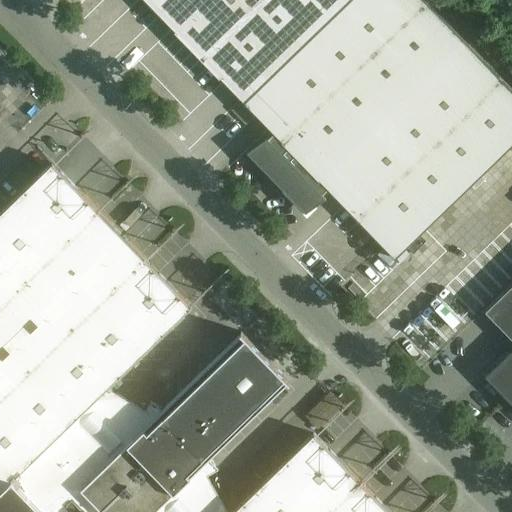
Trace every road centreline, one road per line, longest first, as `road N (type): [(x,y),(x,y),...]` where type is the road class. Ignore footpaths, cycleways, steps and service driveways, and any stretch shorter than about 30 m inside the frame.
road 1 (unclassified): [(502,511),(4,0)]
road 2 (unknown): [(72,70),(109,32),(126,31),(145,45),(221,129),(172,173)]
road 3 (unknown): [(394,305),(232,473)]
road 4 (unknown): [(283,287),(326,239),(394,305)]
road 5 (unknown): [(221,129),(326,239)]
road 6 (unknown): [(394,305),(511,214)]
road 7 (unknown): [(99,98),(0,198)]
